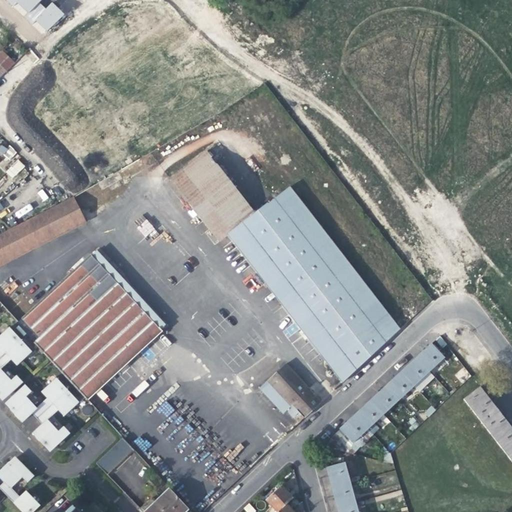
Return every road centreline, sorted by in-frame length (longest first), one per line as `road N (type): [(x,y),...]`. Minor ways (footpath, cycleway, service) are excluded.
road 1 (residential): [(294,444),(435,316),(460,309),(478,320),(511,364)]
road 2 (residential): [(13,437),(51,474),(68,476),(110,439)]
